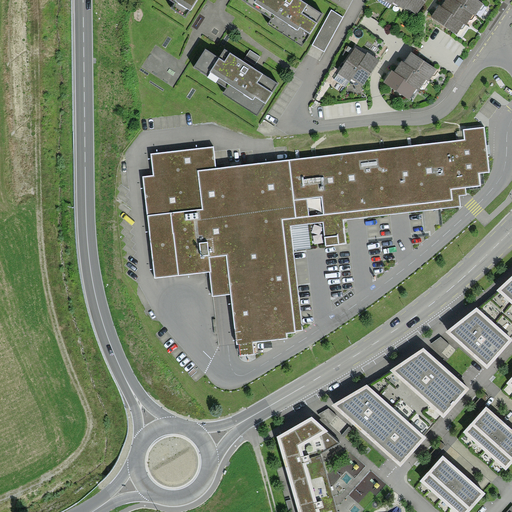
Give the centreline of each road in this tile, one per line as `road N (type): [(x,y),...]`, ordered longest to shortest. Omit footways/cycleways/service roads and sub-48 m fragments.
road 1 (secondary): [(155,430),(106,335),(88,257),(82,0)]
road 2 (secondary): [(511,228),(419,312),(203,444)]
road 3 (residential): [(357,0),(298,101),(300,117),(316,125),(431,111),(453,96),(491,45)]
